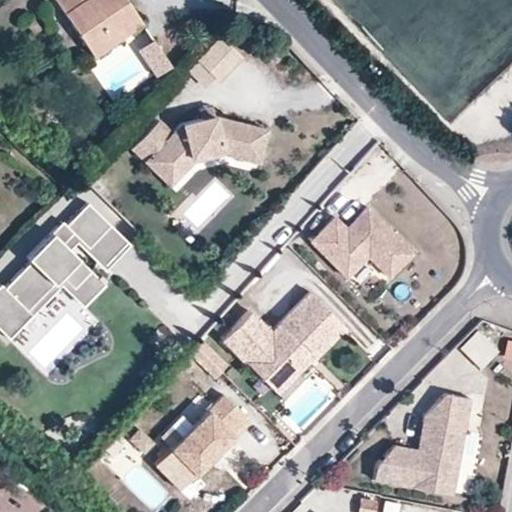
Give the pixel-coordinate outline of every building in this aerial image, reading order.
[(93,0),(86,5),(83,0),(55,0),(91,57),(116,42),(110,32),(138,15),(128,0),(93,0)] [(110,32),(116,42),(144,24),(138,15),(110,32)] [(218,31),(184,64),(207,87),(241,53),(218,31)] [(154,41),(138,51),(156,78),(172,68),(154,41)] [(203,110),(205,120),(216,116),(214,108),(203,110)] [(134,152),(150,165),(160,153),(181,173),(191,158),(223,149),(225,154),(263,163),(270,129),(216,116),(205,120),(182,125),(175,135),(161,122),(134,152)] [(181,173),(172,185),(173,186),(193,163),(225,154),(223,149),(191,158),(181,173)] [(160,153),(150,165),(172,185),(181,173),(160,153)] [(77,236),(91,251),(114,228),(91,205),(69,227),(65,223),(30,260),(33,263),(7,289),(4,286),(0,289),(0,329),(11,340),(35,316),(30,312),(64,278),(77,290),(94,273),(72,252),(70,254),(64,249),(77,236)] [(372,206),(358,219),(363,223),(355,231),(350,227),(339,216),(314,241),(350,278),(372,256),(393,277),(418,252),(372,206)] [(363,223),(358,219),(350,227),(355,231),(363,223)] [(114,228),(91,251),(111,270),(134,247),(114,228)] [(94,273),(77,290),(91,305),(108,287),(94,273)] [(309,353),(317,360),(345,330),(310,296),(271,337),(249,317),(225,342),(274,389),(309,353)] [(497,352),(477,332),(460,349),(480,369),(497,352)] [(409,466),(405,461),(387,446),(369,465),(366,481),(446,495),(465,399),(438,395),(414,416),(427,435),(423,440),(428,446),(409,466)] [(168,449),(192,474),(246,422),(222,397),(168,449)] [(143,451),(153,442),(141,428),(131,437),(143,451)] [(423,440),(405,461),(409,466),(428,446),(423,440)] [(192,474),(168,449),(153,463),(178,488),(192,474)] [(0,511),(20,511),(0,494),(0,511)]
